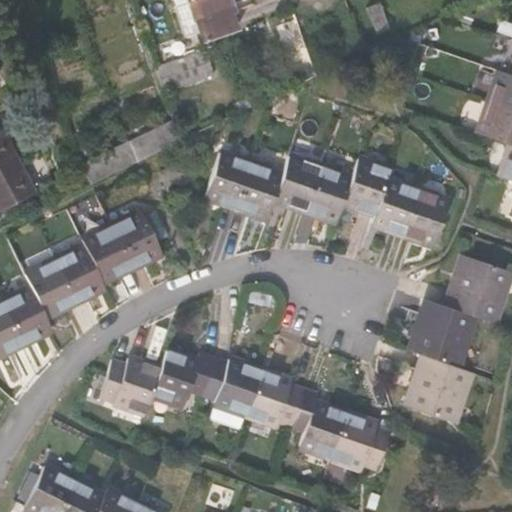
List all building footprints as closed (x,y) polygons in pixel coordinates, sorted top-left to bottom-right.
[(156,26),(187,14),(181,0),(149,0),(146,1),(156,26)] [(204,0),(209,10),(234,0),(204,0)] [(392,29),(406,25),(397,0),(393,0),(383,3),(392,29)] [(0,47),(8,42),(0,28),(0,47)] [(205,46),(155,67),(160,80),(178,73),(183,86),(216,73),(205,46)] [(511,132),(511,96),(506,94),(495,126),(511,132)] [(193,137),(198,135),(184,101),(140,122),(153,157),(193,137)] [(107,180),(153,157),(140,122),(94,145),(107,180)] [(0,177),(11,200),(47,183),(18,123),(0,132),(0,177)] [(218,180),(249,192),(266,148),(235,136),(218,180)] [(291,182),(318,192),(334,153),(306,143),(299,160),(291,182)] [(354,187),(389,199),(403,165),(407,156),(372,143),(363,164),(354,187)] [(282,205),(291,182),(299,160),(266,148),(249,192),(282,205)] [(347,203),(354,187),(363,164),(334,153),(318,192),(347,203)] [(187,182),(205,176),(199,159),(181,166),(187,182)] [(387,204),(417,215),(432,177),(403,165),(389,199),(387,204)] [(417,215),(446,226),(461,187),(432,177),(417,215)] [(148,250),(177,235),(157,193),(128,208),(148,250)] [(117,266),(148,250),(128,208),(96,224),(100,231),(117,266)] [(119,271),(117,266),(100,231),(70,245),(89,286),(119,271)] [(481,295),(500,303),(511,270),(511,249),(470,235),(452,285),(481,295)] [(60,300),(89,286),(70,245),(41,260),(46,271),(60,300)] [(65,312),(60,300),(46,271),(15,287),(34,327),(65,312)] [(426,333),(462,345),(481,295),(452,285),(431,278),(411,328),(426,333)] [(0,329),(6,341),(34,327),(15,287),(0,293),(0,329)] [(190,375),(204,380),(219,341),(205,335),(203,342),(174,332),(167,352),(157,377),(186,388),(190,375)] [(408,382),(457,400),(475,350),(462,345),(426,333),(408,382)] [(150,396),(157,377),(167,352),(134,340),(132,349),(117,344),(104,378),(150,396)] [(216,389),(247,400),(265,352),(235,341),(233,346),(219,341),(204,380),(217,386),(216,389)] [(278,408),(294,414),(308,375),(296,370),(298,365),(265,352),(247,400),(277,412),(278,408)] [(303,435),(330,445),(346,401),(320,390),(323,380),(308,375),(294,414),(308,420),(303,435)] [(364,454),(376,459),(389,423),(374,418),(376,412),(346,401),(330,445),(363,457),(364,454)] [(19,511),(21,511),(55,511),(70,486),(39,470),(19,511)] [(91,511),(98,500),(70,486),(55,511),(91,511)] [(91,511),(129,511),(132,508),(102,493),(98,500),(91,511)]
